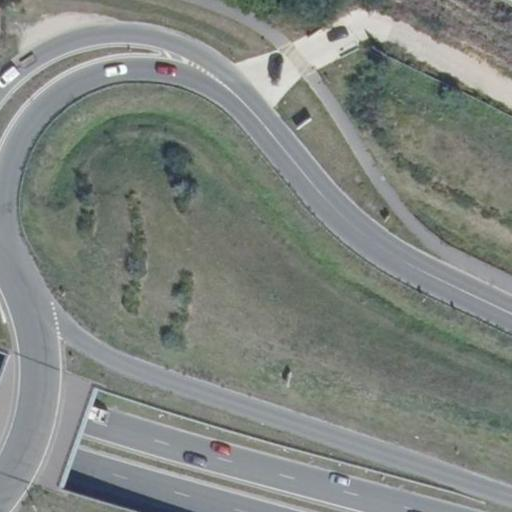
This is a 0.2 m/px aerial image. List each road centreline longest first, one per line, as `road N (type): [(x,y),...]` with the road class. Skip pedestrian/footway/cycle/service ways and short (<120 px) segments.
road 1 (primary): [(511,495),(114,375),(74,353),(40,315)]
road 2 (primary): [(417,511),(0,388)]
road 3 (tertiary): [(200,66),(239,98),(361,234),(511,313)]
road 4 (tertiary): [(16,261),(2,212),(7,184),(18,148),(55,99),(121,69),(200,66)]
road 5 (primary): [(0,437),(244,511)]
road 6 (tertiary): [(200,66),(155,35),(109,32),(34,57),(0,91)]
road 7 (tertiary): [(0,507),(32,460),(50,393),(40,315)]
